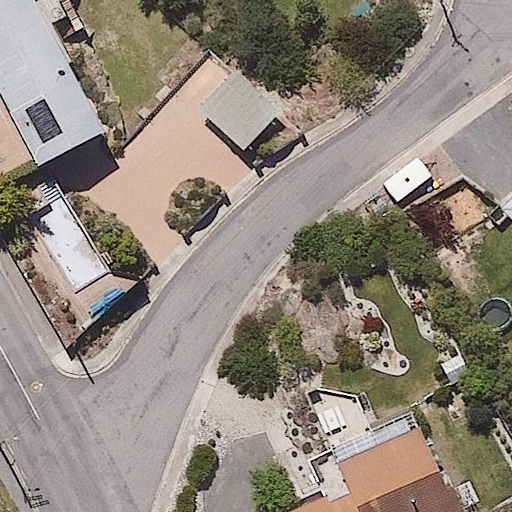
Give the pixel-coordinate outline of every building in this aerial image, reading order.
[(0,0),(0,89),(38,168),(111,133),(47,0),(0,0)] [(168,94),(191,113),(198,105),(247,147),(281,107),(210,46),(168,94)] [(511,189),(501,202),(511,211),(511,189)] [(138,291),(119,267),(76,301),(95,326),(138,291)] [(468,511),(423,420),(345,458),(356,480),(289,511),(468,511)]
